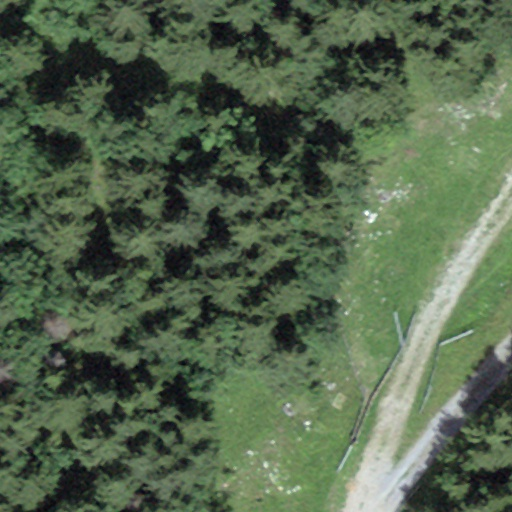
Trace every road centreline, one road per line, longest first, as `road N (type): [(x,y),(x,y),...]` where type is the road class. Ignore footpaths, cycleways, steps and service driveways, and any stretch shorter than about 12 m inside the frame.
road 1 (track): [(511,195),(469,255),(404,384),(361,511)]
road 2 (track): [(377,511),(511,355)]
